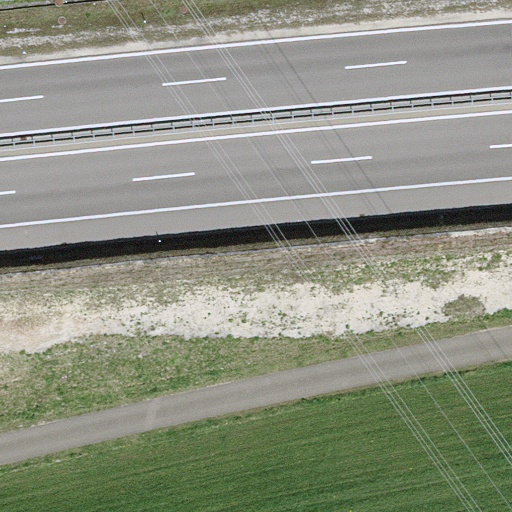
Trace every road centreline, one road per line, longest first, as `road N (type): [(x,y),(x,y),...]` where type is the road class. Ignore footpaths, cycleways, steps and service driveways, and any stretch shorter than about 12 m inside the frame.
road 1 (residential): [(511,357),(204,411),(0,462)]
road 2 (motorway): [(0,193),(511,145)]
road 3 (motorway): [(511,52),(0,100)]
